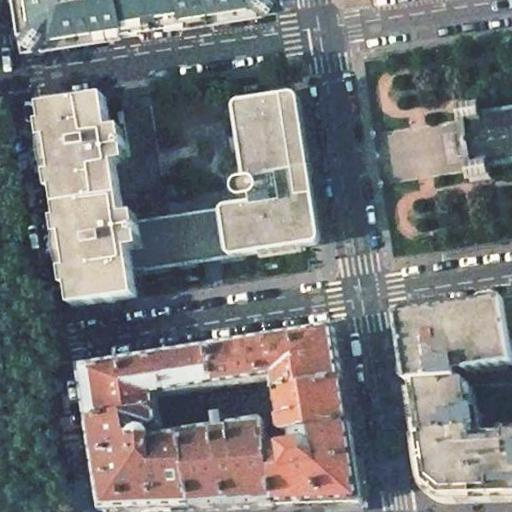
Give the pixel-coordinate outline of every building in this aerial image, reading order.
[(26,0),(28,11),(57,35),(261,3),(262,0),(26,0)] [(134,271),(217,258),(320,242),(312,198),(298,200),(283,100),(238,107),(250,179),(241,181),(238,182),(235,186),(235,190),(237,195),(240,197),(243,198),(253,197),(254,205),(139,223),(140,227),(128,229),(116,155),(125,153),(127,151),(128,147),(126,144),(123,142),(115,143),(108,98),(65,105),(47,130),(73,294),(95,305),(139,299),(134,271)] [(511,112),(483,117),(481,106),(459,109),(461,121),(462,125),(464,125),(465,136),(454,137),(456,149),(457,157),(469,156),(470,167),(468,167),(468,170),(470,183),(492,179),(491,169),(511,165),(511,112)] [(511,326),(508,303),(402,320),(412,386),(468,381),(468,383),(475,382),(476,390),(508,387),(511,386),(511,326)] [(336,330),(212,350),(218,389),(276,380),(277,392),(278,394),(345,383),(345,382),(343,370),(336,330)] [(159,399),(218,389),(212,350),(84,370),(90,409),(89,410),(91,423),(92,423),(161,412),(159,399)] [(468,381),(412,386),(428,487),(445,502),(511,500),(511,439),(507,440),(507,444),(478,445),(477,437),(483,436),(479,409),(472,410),(468,383),(468,381)] [(345,383),(278,394),(279,394),(283,420),(267,422),(270,437),(352,424),(345,383)] [(161,412),(92,423),(105,510),(105,511),(137,511),(144,511),(163,511),(196,511),(184,435),(157,439),(157,435),(155,432),(162,431),(164,428),(161,412)] [(231,509),(243,509),(244,508),(279,507),(268,438),(270,437),(267,422),(184,435),(196,511),(231,508),(231,509)] [(268,438),(279,507),(325,506),(325,507),(366,505),(352,424),(270,437),(268,438)]
